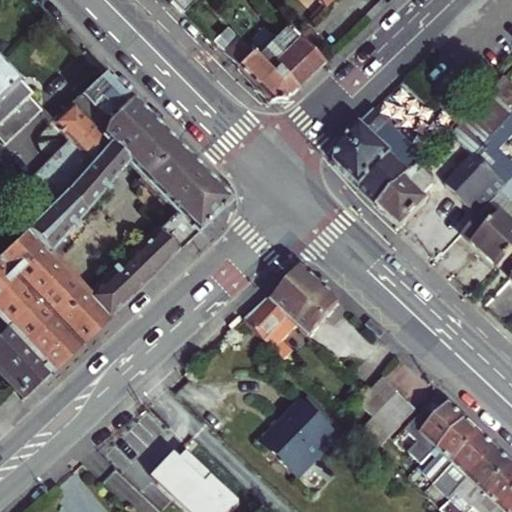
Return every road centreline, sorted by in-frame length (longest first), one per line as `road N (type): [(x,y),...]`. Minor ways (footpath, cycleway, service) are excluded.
road 1 (secondary): [(286,216),(0,474)]
road 2 (primary): [(286,216),(511,422)]
road 3 (primary): [(511,376),(312,193)]
road 4 (primary): [(66,0),(252,184)]
road 5 (secondary): [(443,0),(276,160)]
road 6 (primary): [(276,160),(114,0)]
